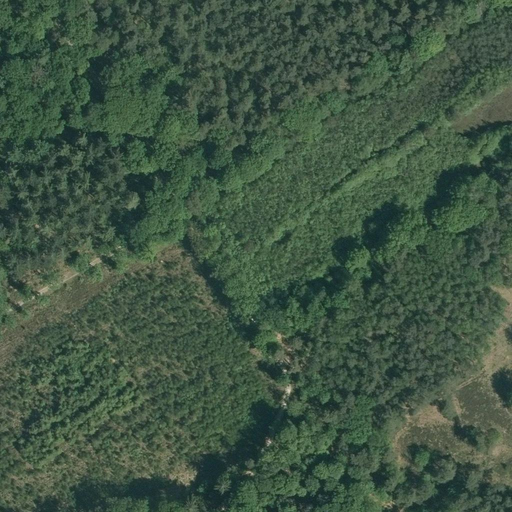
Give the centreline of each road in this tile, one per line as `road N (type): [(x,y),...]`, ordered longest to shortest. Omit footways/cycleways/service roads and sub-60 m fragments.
road 1 (track): [(39,0),(286,374),(275,427),(220,511)]
road 2 (track): [(0,315),(182,216)]
